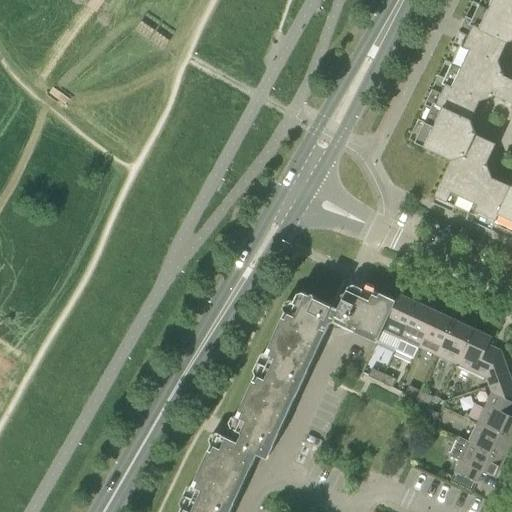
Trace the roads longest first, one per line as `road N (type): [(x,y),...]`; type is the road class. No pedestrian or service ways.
road 1 (secondary): [(104,511),(294,192)]
road 2 (residential): [(511,295),(294,192)]
road 3 (secondary): [(294,192),(403,0)]
